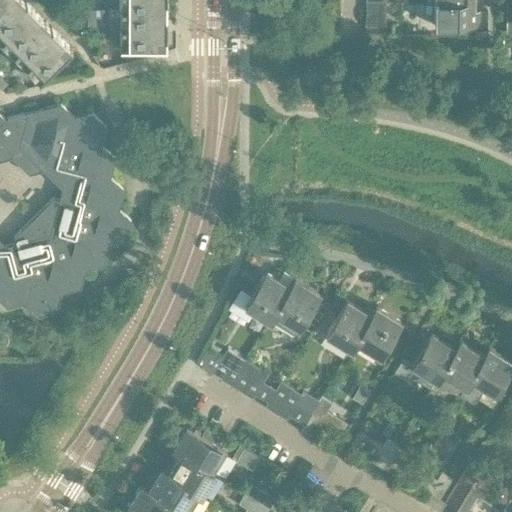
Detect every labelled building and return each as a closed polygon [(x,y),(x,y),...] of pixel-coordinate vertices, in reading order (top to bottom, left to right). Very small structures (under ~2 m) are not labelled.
[(0,0),(0,15),(15,0),(0,0)] [(15,0),(0,15),(0,41),(12,54),(45,22),(39,16),(40,15),(26,1),(26,2),(23,0),(15,0)] [(119,0),(119,9),(166,9),(166,1),(167,1),(166,0),(119,0)] [(471,1),(434,1),(434,25),(480,25),(480,9),(471,9),(471,1)] [(96,9),(87,8),(87,25),(96,25),(96,9)] [(166,9),(119,9),(119,46),(166,46),(166,37),(167,17),(166,17),(166,9)] [(366,16),(366,25),(385,25),(385,16),(366,16)] [(45,22),(12,54),(39,81),(71,48),(65,41),(66,41),(52,27),(51,27),(45,22)] [(0,158),(12,155),(29,173),(43,169),(62,187),(59,198),(53,196),(13,236),(15,243),(4,246),(0,240),(0,300),(5,306),(25,301),(39,315),(50,312),(55,310),(55,309),(59,292),(79,286),(84,268),(102,263),(107,244),(127,240),(132,220),(119,207),(124,189),(109,176),(114,158),(101,145),(107,125),(92,111),(74,116),(61,103),(28,111),(4,118),(0,114),(0,158)] [(268,319),(290,285),(266,270),(244,304),(268,319)] [(290,285),(268,319),(293,335),(298,327),(319,292),(296,277),(290,285)] [(350,348),(355,340),(370,313),(347,298),(326,332),(350,348)] [(370,313),(355,340),(379,355),(400,320),(376,305),(370,313)] [(413,374),(431,386),(455,347),(431,332),(412,362),(403,356),(394,370),(409,380),(413,374)] [(460,390),(483,353),(460,339),(455,347),(431,386),(458,393),(460,390)] [(483,353),(460,390),(475,399),(484,385),(494,391),(495,390),(502,394),(511,377),(511,365),(510,365),(511,362),(511,360),(488,345),(483,353)] [(231,383),(246,358),(228,347),(212,372),(231,383)] [(246,358),(231,383),(253,397),(256,393),(269,401),(276,389),(263,381),(268,372),(246,358)] [(269,401),(266,405),(286,418),(289,414),(304,423),(301,427),(311,412),(296,402),(302,393),(282,381),(276,389),(269,401)] [(311,412),(301,427),(312,434),(319,422),(339,435),(347,422),(327,410),(332,402),(322,395),(311,412)] [(173,448),(180,452),(207,469),(214,473),(227,452),(220,447),(186,426),(173,448)] [(372,461),(383,467),(398,442),(388,436),(383,444),(363,431),(355,444),(375,456),(372,461)] [(396,469),(409,477),(417,464),(404,456),(409,449),(398,442),(383,467),(393,474),(396,469)] [(180,452),(167,473),(193,489),(201,494),(214,473),(207,469),(180,452)] [(466,511),(477,495),(503,511),(511,511),(511,493),(487,478),(491,472),(471,459),(446,499),(451,502),(466,511)] [(438,477),(417,464),(409,477),(429,490),(427,495),(437,501),(453,477),(442,470),(438,477)] [(160,468),(148,488),(174,505),(181,509),(193,489),(167,473),(160,468)] [(245,493),(269,507),(276,497),(252,483),(245,493)] [(169,511),(174,505),(148,488),(140,484),(127,506),(133,509),(131,511),(169,511)] [(245,511),(266,511),(269,507),(245,493),(239,502),(248,508),(245,511)]
